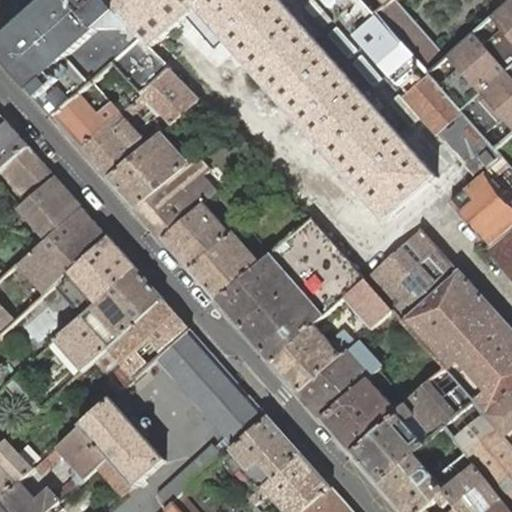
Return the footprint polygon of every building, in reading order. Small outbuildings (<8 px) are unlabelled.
[(144,95),(172,71),(153,49),(106,0),(51,0),(0,46),(0,53),(33,90),(57,117),(95,83),(116,65),(144,95)] [(106,0),(153,49),(200,9),(229,40),(228,42),(307,131),(387,222),(388,223),(439,178),(281,0),(275,0),(272,4),(268,0),(106,0)] [(365,0),(377,14),(396,0),(365,0)] [(407,0),(396,0),(377,14),(422,65),(431,75),(455,53),(407,0)] [(511,1),(455,53),(431,75),(432,76),(463,112),(464,112),(511,69),(511,1)] [(511,69),(464,112),(497,149),(511,135),(511,69)] [(201,100),(173,71),(172,71),(144,95),(122,115),(84,148),(98,164),(111,179),(149,146),(160,136),(154,129),(143,138),(127,120),(148,101),(172,126),(201,100)] [(463,112),(432,76),(407,98),(472,171),(480,164),(487,172),(504,157),(497,149),(464,112),(463,112)] [(95,83),(57,117),(84,148),(122,115),(95,83)] [(6,119),(0,123),(0,173),(3,171),(11,165),(30,146),(10,124),(6,119)] [(206,151),(230,130),(220,120),(196,140),(206,151)] [(111,179),(138,210),(190,165),(163,134),(160,136),(149,146),(111,179)] [(44,162),(30,146),(11,165),(24,179),(44,162)] [(138,210),(165,240),(207,204),(208,195),(199,184),(186,195),(182,191),(202,175),(213,165),(203,154),(190,165),(138,210)] [(252,167),(260,160),(253,154),(246,160),(252,167)] [(511,166),(504,157),(487,172),(453,202),(493,247),(511,230),(511,166)] [(24,179),(11,165),(3,171),(30,202),(57,177),(44,162),(24,179)] [(219,194),(202,175),(182,191),(186,195),(199,184),(208,195),(207,204),(219,194)] [(57,177),(30,202),(23,207),(22,208),(49,239),(84,207),(57,177)] [(165,240),(192,271),(234,235),(207,204),(165,240)] [(0,333),(3,337),(4,336),(78,268),(112,238),(84,207),(49,239),(9,275),(4,280),(0,284),(0,333)] [(346,299),(367,280),(347,256),(319,224),(314,219),(273,255),(262,265),(220,301),(274,362),(316,325),(326,317),(346,299)] [(462,272),(423,229),(367,280),(395,311),(406,323),(462,272)] [(511,230),(493,247),(490,250),(511,273),(511,230)] [(220,301),(262,265),(235,234),(234,235),(192,271),(220,301)] [(138,268),(112,238),(78,268),(98,290),(89,298),(97,306),(106,298),(138,268)] [(110,350),(165,299),(138,268),(106,298),(97,306),(57,342),(76,362),(48,386),(30,367),(17,379),(43,409),(72,384),(96,362),(110,350)] [(0,278),(4,280),(9,275),(1,270),(0,272),(0,278)] [(511,327),(462,272),(406,323),(463,386),(478,403),(489,416),(511,395),(511,327)] [(395,311),(367,280),(346,299),(374,330),(384,320),(395,311)] [(165,299),(110,350),(118,360),(125,368),(137,380),(155,363),(192,330),(165,299)] [(395,311),(384,320),(396,333),(406,323),(395,311)] [(278,367),(301,393),(358,343),(346,330),(331,343),(316,325),(274,362),(278,367)] [(250,394),(192,330),(155,363),(234,452),(270,418),(250,394)] [(301,393),(324,419),(371,379),(372,378),(380,372),(384,368),(360,342),(358,343),(301,393)] [(110,350),(96,362),(105,372),(118,360),(110,350)] [(109,383),(120,395),(137,380),(125,368),(109,383)] [(324,419),(355,454),(402,415),(400,412),(393,405),(388,398),(383,393),(371,379),(324,419)] [(435,438),(447,428),(478,403),(463,386),(444,401),(430,384),(407,404),(404,407),(405,408),(400,412),(402,415),(355,454),(382,484),(417,454),(435,438)] [(511,395),(489,416),(478,403),(447,428),(478,466),(511,509),(511,395)] [(111,459),(137,488),(138,488),(140,487),(147,480),(168,461),(149,440),(134,422),(120,407),(114,400),(83,427),(111,459)] [(303,455),(270,418),(234,452),(262,483),(254,491),(258,496),(266,488),(303,455)] [(0,501),(0,511),(50,511),(60,504),(62,503),(82,485),(86,481),(100,468),(111,459),(83,427),(58,450),(37,469),(42,475),(60,459),(63,455),(82,476),(78,480),(74,484),(73,483),(57,497),(51,491),(37,503),(20,483),(0,501)] [(0,448),(0,501),(20,483),(34,471),(11,447),(16,442),(12,438),(7,442),(4,445),(0,448)] [(225,459),(227,458),(219,450),(216,446),(209,452),(159,498),(168,511),(175,505),(183,498),(211,472),(220,464),(225,459)] [(382,484),(406,511),(425,511),(428,510),(438,501),(448,493),(447,492),(417,454),(382,484)] [(305,511),(332,488),(303,455),(266,488),(258,496),(253,500),(258,506),(272,494),(287,511),(305,511)] [(100,468),(126,497),(137,488),(111,459),(100,468)] [(462,511),(511,511),(511,509),(478,466),(447,492),(448,493),(454,501),(460,509),(462,511)] [(353,511),(332,488),(305,511),(353,511)] [(445,509),(454,501),(448,493),(438,501),(445,509)] [(195,511),(183,498),(175,505),(181,511),(195,511)]
